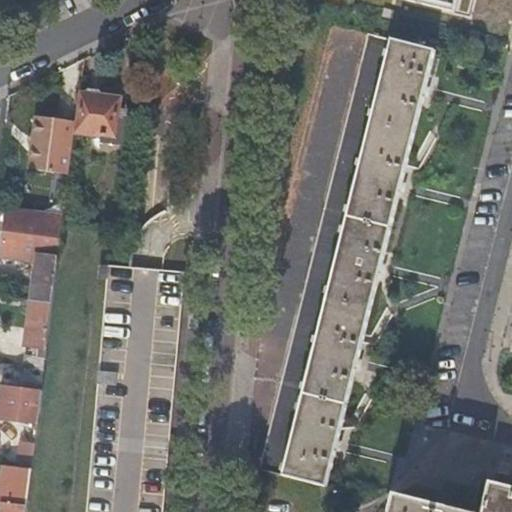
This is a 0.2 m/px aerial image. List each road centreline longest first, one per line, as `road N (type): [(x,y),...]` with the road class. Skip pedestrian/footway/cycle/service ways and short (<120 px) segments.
road 1 (residential): [(204,511),(248,0)]
road 2 (residential): [(511,434),(483,421),(470,374),(511,204)]
road 3 (residential): [(1,66),(133,0)]
